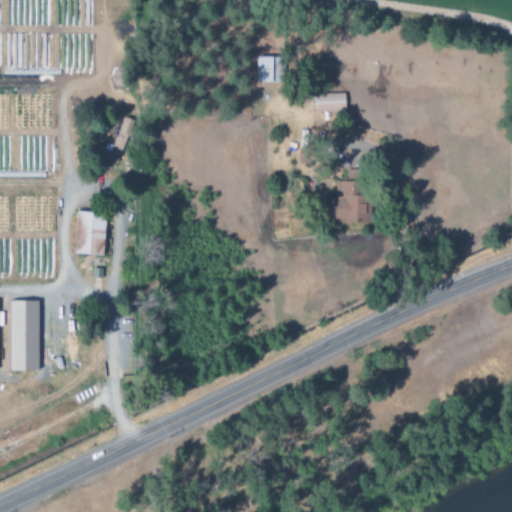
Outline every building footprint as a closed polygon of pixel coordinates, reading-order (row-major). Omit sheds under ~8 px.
[(254,83),(277,83),(277,58),(255,57),(254,83)] [(313,95),(313,113),(344,112),(344,94),(313,95)] [(131,121),(121,118),(112,147),(105,145),(102,154),(120,159),(131,121)] [(333,223),(364,223),(364,196),(351,196),(351,182),(334,182),(334,195),(333,195),(333,223)] [(73,255),(102,256),(104,213),(75,212),(73,255)]
